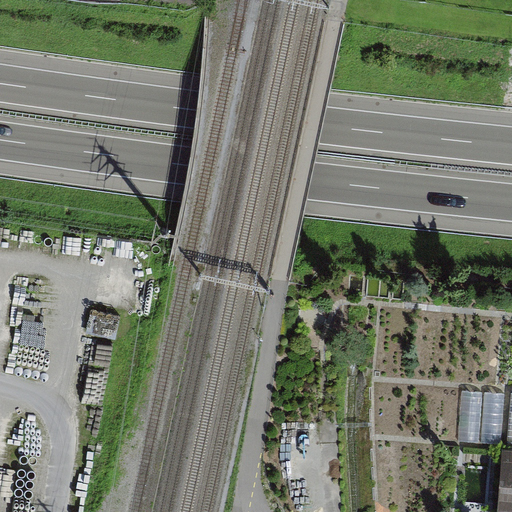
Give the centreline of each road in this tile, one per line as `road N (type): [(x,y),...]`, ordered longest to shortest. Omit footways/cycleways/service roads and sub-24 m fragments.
road 1 (motorway): [(511,145),(0,82)]
road 2 (motorway): [(0,141),(511,203)]
